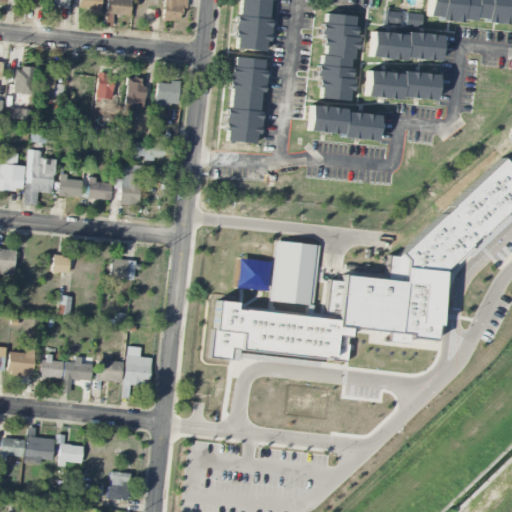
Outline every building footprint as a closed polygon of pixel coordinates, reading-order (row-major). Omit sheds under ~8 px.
[(66,0),(46,0),(46,6),(65,9),(66,0)] [(100,16),(100,0),(78,0),(78,8),(89,9),(89,15),(100,16)] [(129,0),(105,0),(105,14),(129,15),(129,0)] [(163,0),(163,21),(180,22),(180,0),(163,0)] [(269,0),(236,0),(233,49),(265,52),(269,0)] [(511,0),(426,0),(425,17),(511,25),(511,0)] [(400,25),(401,12),(383,11),(382,24),(400,25)] [(348,101),(355,17),(323,14),(316,99),(348,101)] [(438,36),(370,32),(368,58),(436,62),(438,36)] [(255,145),(262,60),(230,58),(223,142),(255,145)] [(32,95),(32,68),(13,68),(12,94),(32,95)] [(52,68),(40,68),(39,96),(51,97),(52,68)] [(432,102),(434,77),(366,70),(363,96),(432,102)] [(111,74),(95,73),(94,99),(111,100),(111,74)] [(143,110),(145,79),(125,78),(124,109),(143,110)] [(176,105),(177,83),(155,82),(154,104),(176,105)] [(376,114),(307,108),(305,133),(374,140),(376,114)] [(167,160),(167,144),(127,142),(126,158),(167,160)] [(52,160),(39,159),(40,151),(25,150),(22,205),(35,205),(35,193),(50,194),(52,160)] [(0,190),(21,191),(22,166),(15,166),(16,154),(4,154),(3,164),(0,164),(0,190)] [(213,301),(206,359),(239,362),(232,355),(236,351),(343,363),(347,329),(387,333),(386,342),(407,344),(407,338),(432,341),(433,328),(435,327),(441,272),(511,206),(511,181),(508,177),(509,170),(499,160),(393,257),(384,256),(382,281),(339,276),(338,282),(326,280),(321,320),(232,309),(232,304),(213,301)] [(138,206),(138,166),(117,165),(117,205),(138,206)] [(79,199),(82,180),(59,177),(56,195),(79,199)] [(110,182),(87,181),(86,199),(109,200),(110,182)] [(315,246),(272,242),(266,302),(309,306),(315,246)] [(0,275),(12,276),(13,251),(0,250),(0,275)] [(67,273),(67,257),(51,256),(50,273),(67,273)] [(132,281),(132,261),(109,260),(108,280),(132,281)] [(55,315),(68,316),(70,297),(57,296),(55,315)] [(122,386),(148,386),(149,358),(138,358),(138,348),(123,347),(122,386)] [(23,354),(7,352),(5,374),(29,377),(32,350),(23,349),(23,354)] [(37,377),(60,378),(61,362),(50,361),(50,358),(38,357),(37,377)] [(61,360),(60,393),(68,394),(69,380),(89,381),(90,365),(79,364),(79,361),(61,360)] [(119,382),(120,362),(95,361),(95,382),(119,382)] [(21,457),(22,440),(0,438),(0,460),(5,461),(5,456),(21,457)] [(23,465),(39,465),(39,460),(51,460),(51,439),(24,438),(23,465)] [(57,466),(63,467),(63,462),(79,464),(81,447),(59,444),(57,466)] [(126,501),(127,473),(108,472),(106,500),(126,501)]
